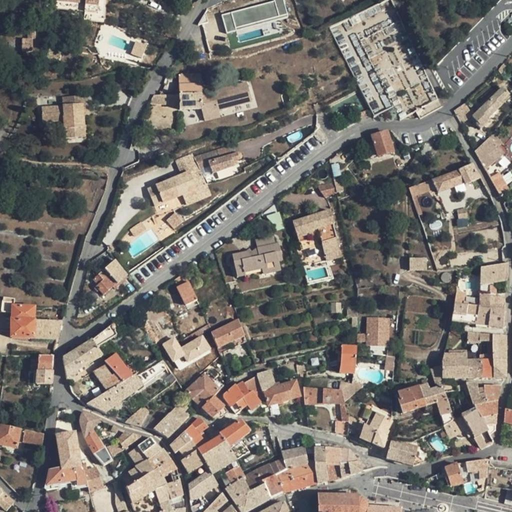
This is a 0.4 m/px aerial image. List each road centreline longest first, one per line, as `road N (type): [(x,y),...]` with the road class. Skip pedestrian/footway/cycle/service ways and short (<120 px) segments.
road 1 (residential): [(446,110),(409,126),(347,132),(61,347)]
road 2 (residential): [(446,110),(507,233),(508,378),(494,455)]
road 3 (residential): [(397,470),(321,435),(237,417),(218,425),(197,414),(164,444)]
road 4 (residential): [(113,176),(134,115),(203,0)]
road 5 (residential): [(61,347),(113,176)]
road 6 (residential): [(500,511),(360,482)]
